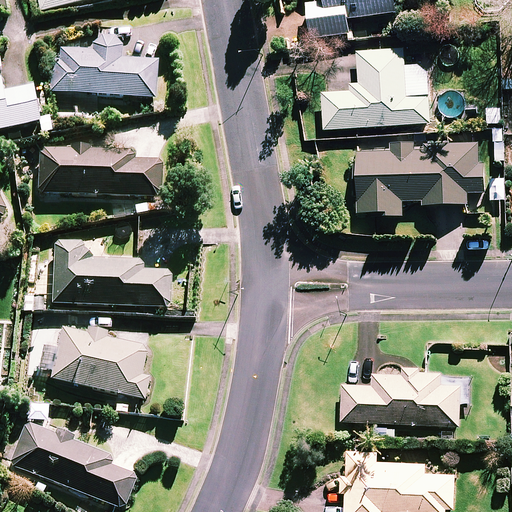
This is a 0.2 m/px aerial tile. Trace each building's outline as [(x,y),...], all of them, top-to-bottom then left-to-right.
[(39,0),(43,15),(112,0),(39,0)] [(309,0),(314,40),(350,37),(349,21),(403,16),(401,0),(309,0)] [(123,56),(56,50),(52,95),(157,104),(160,67),(123,64),(123,56)] [(408,100),(405,52),(358,55),(361,94),(324,96),(326,133),(431,126),(430,99),(408,100)] [(5,96),(3,83),(0,83),(0,134),(42,126),(35,91),(5,96)] [(404,216),(404,203),(423,203),(423,208),(468,208),(469,196),(485,196),(485,168),(479,168),(480,149),(416,149),(416,146),(358,145),(357,216),(404,216)] [(114,154),(42,151),(40,197),(161,202),(162,165),(137,164),(138,159),(113,158),(114,154)] [(90,246),(57,245),(55,308),(172,312),(173,275),(143,274),(143,264),(89,263),(90,246)] [(44,300),(23,300),(23,314),(44,313),(44,300)] [(60,357),(51,355),(46,375),(55,377),(54,384),(147,404),(152,382),(143,380),(149,352),(115,344),(117,338),(88,331),(87,337),(65,332),(60,357)] [(376,426),(375,441),(396,442),(397,427),(460,429),(461,406),(469,406),(470,379),(376,375),(375,389),(344,388),(343,425),(376,426)] [(50,410),(32,408),(30,422),(49,424),(50,410)] [(113,458),(29,425),(11,470),(120,511),(126,511),(139,480),(109,469),(113,458)] [(346,478),(342,478),(341,497),(346,497),(344,511),(454,511),(457,477),(427,476),(428,467),(379,465),(379,461),(374,461),(374,454),(348,453),(346,478)]
